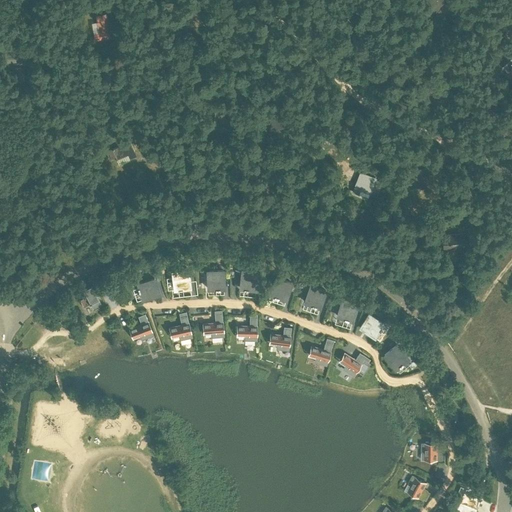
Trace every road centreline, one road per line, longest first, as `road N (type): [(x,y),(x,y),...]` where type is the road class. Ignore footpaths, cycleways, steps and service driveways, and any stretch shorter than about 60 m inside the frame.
road 1 (unclassified): [(0,295),(33,299),(88,266),(199,235),(305,251),(355,271),(414,315),(481,415),(503,469)]
road 2 (track): [(261,0),(348,95),(511,176)]
road 3 (track): [(138,0),(199,235)]
road 4 (track): [(390,0),(322,156)]
